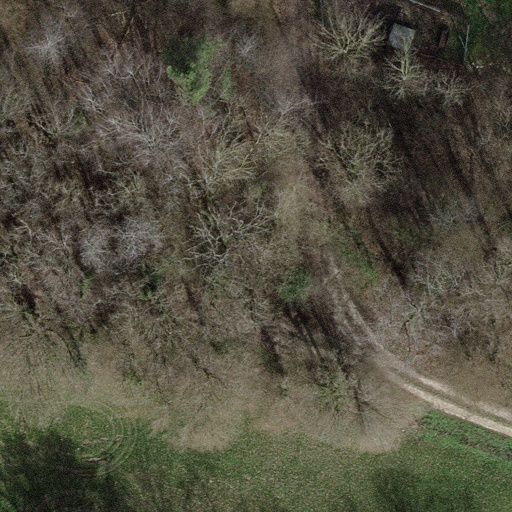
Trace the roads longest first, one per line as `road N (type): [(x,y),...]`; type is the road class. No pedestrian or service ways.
road 1 (track): [(511,424),(461,407),(380,360),(67,292),(0,286)]
road 2 (track): [(380,360),(313,240),(289,0)]
